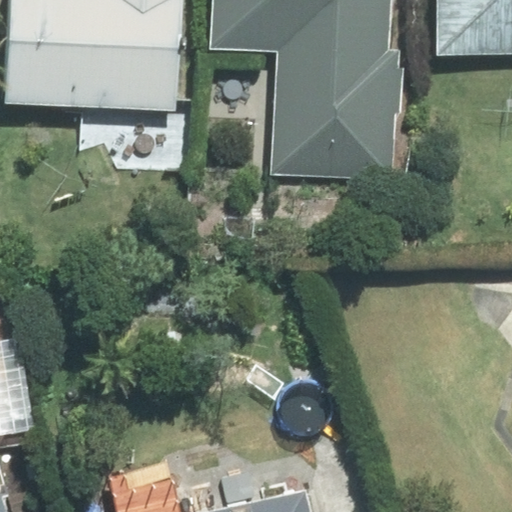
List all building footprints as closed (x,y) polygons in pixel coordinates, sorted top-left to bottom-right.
[(193,96),(197,0),(9,0),(6,88),(193,96)] [(400,178),(407,0),(212,0),(211,37),(283,40),(278,173),(400,178)] [(511,0),(444,0),(443,44),(511,46),(511,0)] [(23,315),(0,318),(0,436),(40,431),(23,315)] [(0,511),(17,511),(0,454),(0,511)] [(323,511),(313,471),(144,511),(323,511)]
